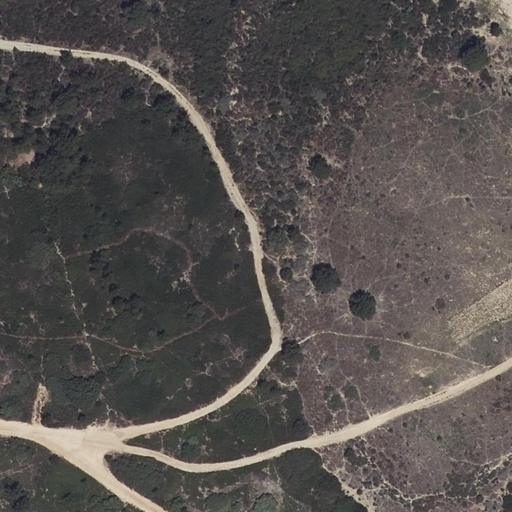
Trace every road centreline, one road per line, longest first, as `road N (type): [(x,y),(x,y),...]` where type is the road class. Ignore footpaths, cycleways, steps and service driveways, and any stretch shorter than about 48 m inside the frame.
road 1 (track): [(92,442),(208,409),(266,360),(274,337),(249,225),(167,84),(135,64),(0,45)]
road 2 (track): [(92,442),(197,468),(238,463),(433,398),(511,360)]
